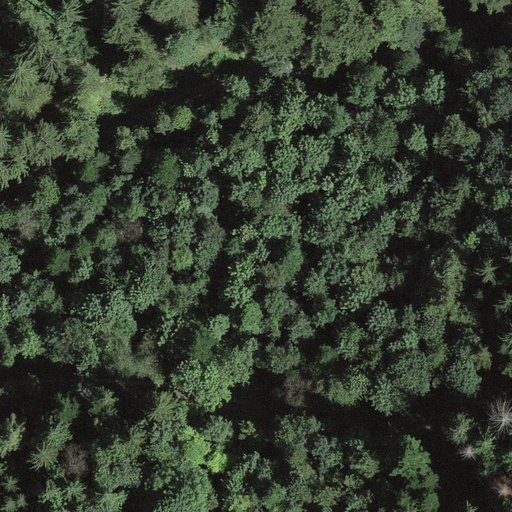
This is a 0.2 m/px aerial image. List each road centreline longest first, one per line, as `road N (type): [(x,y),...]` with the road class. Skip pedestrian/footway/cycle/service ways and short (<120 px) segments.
road 1 (track): [(0,185),(236,77),(447,42),(511,3)]
road 2 (track): [(0,380),(122,381),(379,427),(426,421),(511,390)]
